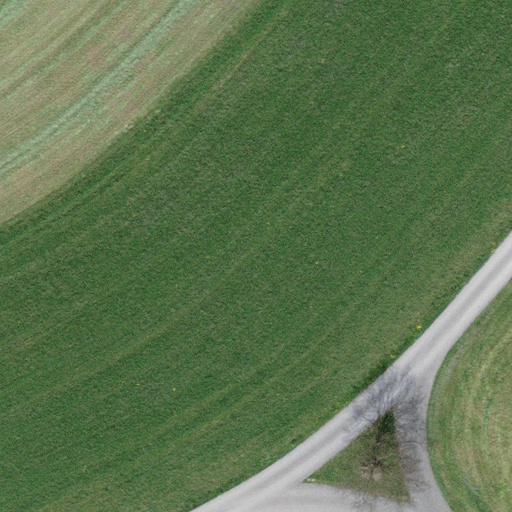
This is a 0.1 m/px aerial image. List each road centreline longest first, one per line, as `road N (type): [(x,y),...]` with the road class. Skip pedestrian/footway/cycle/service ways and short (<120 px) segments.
road 1 (track): [(275,473),(421,345),(511,235)]
road 2 (track): [(421,345),(460,511)]
road 3 (track): [(275,473),(428,511)]
